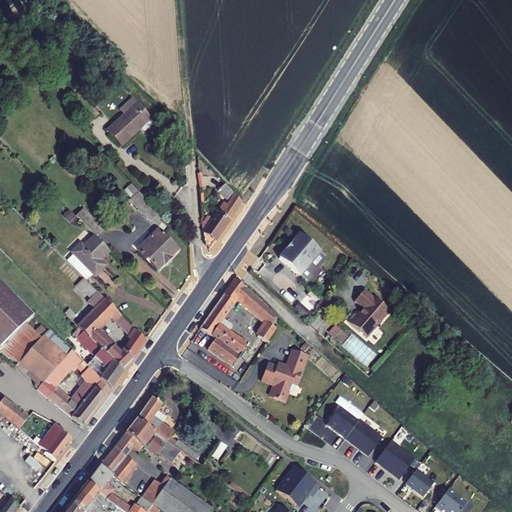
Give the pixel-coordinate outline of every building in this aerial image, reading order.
[(77,114),(91,128),(101,119),(87,105),(77,114)] [(108,133),(123,149),(152,121),(137,106),(108,133)] [(200,206),(202,244),(209,248),(219,234),(241,200),(217,174),(208,184),(226,205),(215,219),(200,206)] [(133,204),(151,224),(159,216),(136,191),(131,195),(137,200),(133,204)] [(73,220),(92,239),(94,241),(101,234),(81,213),(73,220)] [(151,224),(154,227),(162,219),(159,216),(151,224)] [(135,253),(156,274),(177,254),(157,233),(135,253)] [(283,252),(275,262),(296,279),(316,254),(295,237),(288,246),(287,245),(282,252),(283,252)] [(90,277),(91,278),(102,268),(97,263),(106,254),(94,241),(92,239),(81,250),(78,247),(69,255),(71,257),(75,261),(67,268),(79,280),(83,284),(90,277)] [(63,264),(67,268),(75,261),(71,257),(63,264)] [(76,329),(78,331),(119,372),(130,359),(120,351),(116,355),(98,337),(100,336),(96,332),(106,322),(111,326),(118,318),(83,284),(79,280),(72,287),(87,303),(85,305),(92,312),(83,322),(76,329)] [(212,340),(204,351),(229,369),(245,347),(224,332),(216,326),(219,322),(232,304),(231,303),(232,302),(236,297),(239,306),(248,313),(264,327),(255,339),(262,345),(272,331),(266,326),(273,317),(232,281),(197,330),(212,340)] [(0,348),(22,325),(31,316),(0,284),(0,348)] [(386,313),(361,292),(351,303),(360,311),(356,316),(353,313),(344,323),(364,340),(386,313)] [(236,297),(232,302),(246,315),(248,313),(239,306),(236,297)] [(291,311),(302,321),(307,315),(296,306),(291,311)] [(68,322),(76,329),(83,322),(77,317),(75,316),(73,317),(68,322)] [(111,326),(126,341),(132,332),(118,318),(111,326)] [(219,322),(216,326),(224,332),(227,328),(219,322)] [(0,348),(0,356),(27,383),(52,355),(60,362),(69,352),(48,332),(38,342),(22,325),(0,348)] [(87,364),(83,367),(85,369),(98,382),(108,391),(120,373),(119,372),(78,331),(72,338),(92,359),(87,364)] [(125,343),(135,352),(142,342),(132,332),(126,341),(125,342),(125,343)] [(120,351),(130,359),(135,352),(125,343),(120,351)] [(72,350),(69,353),(79,362),(83,367),(87,364),(72,350)] [(43,400),(78,429),(93,410),(82,401),(74,410),(52,392),(69,373),(79,362),(69,353),(69,352),(60,362),(35,390),(33,393),(42,401),(43,400)] [(304,358),(289,352),(281,372),(264,365),(258,383),(271,388),(267,399),(281,404),(289,385),(293,387),(304,358)] [(27,383),(35,390),(60,362),(52,355),(27,383)] [(69,373),(76,379),(85,369),(83,367),(79,362),(69,373)] [(76,379),(89,392),(98,382),(85,369),(76,379)] [(89,392),(82,401),(93,410),(108,391),(98,382),(89,392)] [(24,418),(0,399),(0,416),(16,429),(21,423),(24,418)] [(159,406),(148,399),(133,421),(163,443),(171,433),(160,425),(164,420),(155,413),(159,406)] [(341,441),(355,423),(336,409),(323,427),(341,441)] [(163,443),(133,421),(119,439),(130,449),(136,454),(142,447),(155,454),(168,464),(177,453),(163,443)] [(30,431),(21,423),(16,429),(53,462),(68,442),(53,426),(38,443),(28,434),(30,431)] [(378,440),(355,423),(341,441),(364,458),(378,440)] [(119,439),(98,466),(111,476),(120,484),(134,465),(123,458),(130,449),(119,439)] [(218,460),(226,446),(220,442),(211,456),(218,460)] [(387,443),(371,464),(395,482),(411,461),(387,443)] [(104,484),(111,476),(98,466),(85,483),(105,499),(112,491),(104,484)] [(317,487),(291,468),(273,491),(295,508),(305,495),(308,498),(317,487)] [(413,471),(402,485),(419,498),(430,484),(413,471)] [(205,511),(207,510),(162,479),(158,485),(151,480),(138,498),(145,504),(147,505),(148,506),(149,505),(159,511),(205,511)] [(99,508),(105,499),(85,483),(78,491),(99,508)] [(457,511),(464,504),(446,490),(431,509),(435,511),(438,511),(439,511),(457,511)] [(83,511),(95,511),(99,508),(78,491),(70,501),(83,511)] [(5,500),(0,506),(0,511),(14,511),(16,510),(5,500)] [(63,511),(83,511),(70,501),(62,511),(63,511)]
